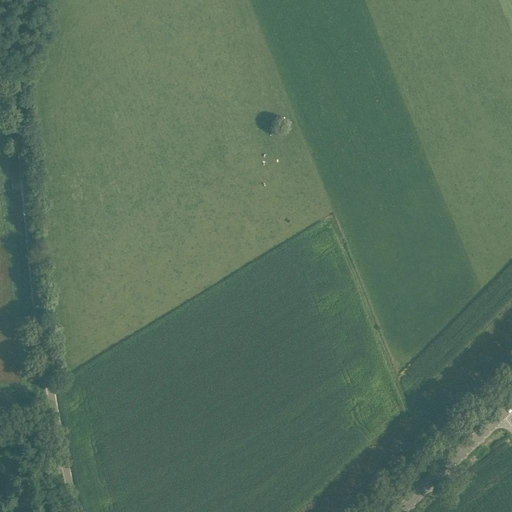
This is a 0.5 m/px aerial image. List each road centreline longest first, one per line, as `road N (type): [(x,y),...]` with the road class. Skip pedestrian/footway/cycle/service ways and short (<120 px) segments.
road 1 (unclassified): [(75,511),(43,346),(22,105),(32,0)]
road 2 (tertiary): [(397,511),(504,410)]
